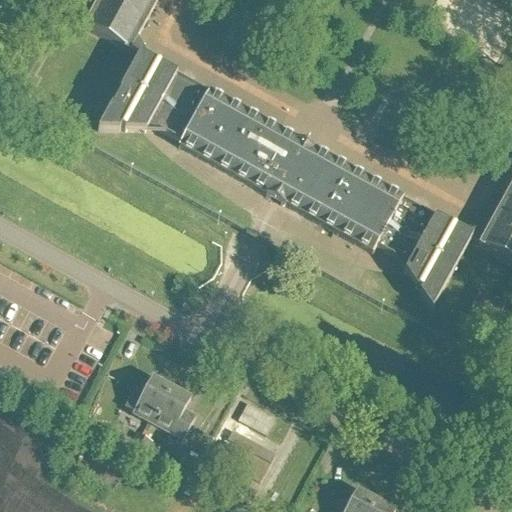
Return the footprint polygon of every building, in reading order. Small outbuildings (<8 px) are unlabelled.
[(470,244),(479,249),(478,250),(511,269),(511,0),(100,0),(83,32),(138,63),(98,135),(165,137),(181,146),(178,150),(264,198),(264,199),(283,210),(283,208),(371,257),(375,250),(391,259),(429,315),(470,244)] [(469,312),(494,326),(503,309),(478,296),(469,312)] [(150,430),(171,392),(152,381),(143,397),(134,393),(124,411),(132,417),(131,419),(150,430)] [(181,447),(195,421),(184,415),(191,403),(171,392),(150,430),(168,440),(166,443),(179,449),(180,447),(181,447)] [(252,405),(243,422),(270,436),(279,419),(252,405)] [(149,446),(135,438),(129,449),(143,457),(149,446)] [(224,448),(214,466),(257,490),(267,472),(224,448)] [(123,460),(137,468),(143,457),(129,449),(123,460)] [(212,472),(196,463),(181,491),(197,500),(212,472)] [(246,492),(235,511),(248,511),(256,497),(246,492)] [(371,511),(375,504),(356,494),(348,509),(339,505),(335,511),(371,511)]
